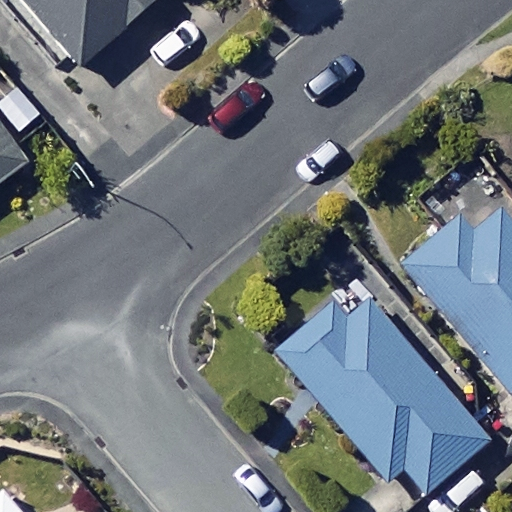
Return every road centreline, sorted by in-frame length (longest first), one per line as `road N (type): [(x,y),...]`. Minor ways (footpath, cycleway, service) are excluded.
road 1 (residential): [(63,298),(221,185),(441,0)]
road 2 (residential): [(63,298),(238,511)]
